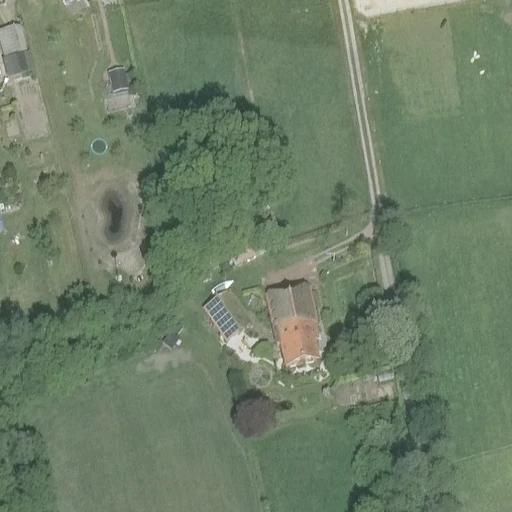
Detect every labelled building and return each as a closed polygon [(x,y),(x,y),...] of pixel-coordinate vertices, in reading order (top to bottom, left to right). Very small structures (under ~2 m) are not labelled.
[(63,0),(70,11),(88,2),(86,0),(63,0)] [(6,80),(34,72),(29,54),(27,55),(20,28),(0,32),(0,49),(3,61),(2,62),(6,80)] [(107,75),(113,95),(127,92),(122,71),(107,75)] [(258,228),(222,248),(234,270),(270,251),(258,228)] [(274,332),(275,332),(278,348),(281,347),(286,370),(319,362),(315,343),(319,342),(315,325),(317,325),(309,288),(266,298),(274,332)] [(253,327),(229,293),(202,312),(225,346),(253,327)]
